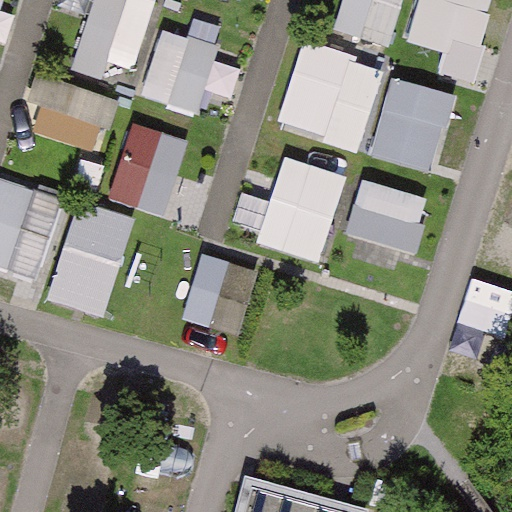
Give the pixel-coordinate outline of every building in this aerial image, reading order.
[(97,0),(79,57),(136,75),(160,0),(97,0)] [(349,0),(342,29),(397,44),(408,0),(349,0)] [(426,0),(418,41),(450,47),(445,72),(483,79),(498,0),(426,0)] [(227,33),(170,18),(149,95),(206,110),(227,33)] [(284,124),(365,149),(391,68),(310,42),(284,124)] [(399,78),(377,151),(440,170),(462,96),(399,78)] [(53,79),(34,130),(94,151),(113,101),(53,79)] [(113,196),(168,215),(195,138),(140,119),(113,196)] [(293,157),(266,238),(323,257),(350,176),(293,157)] [(0,177),(0,266),(49,279),(70,195),(0,177)] [(421,252),(434,194),(367,179),(354,237),(421,252)] [(86,205),(60,291),(113,307),(139,221),(86,205)] [(205,253),(190,316),(247,329),(262,267),(205,253)] [(511,291),(491,284),(472,338),(511,351),(511,291)] [(84,431),(137,440),(146,388),(93,379),(84,431)] [(344,511),(246,486),(238,511),(344,511)]
